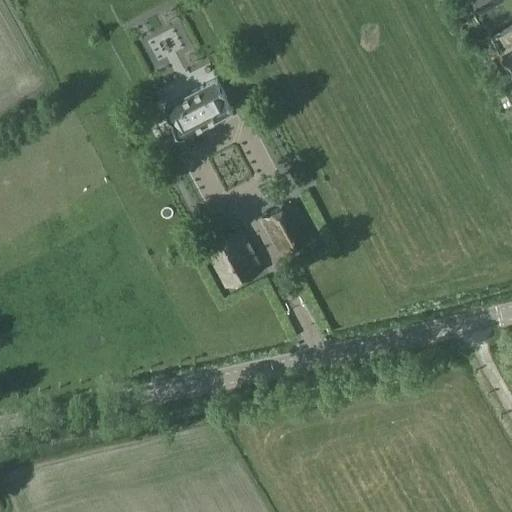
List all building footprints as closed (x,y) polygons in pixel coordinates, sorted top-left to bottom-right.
[(473,0),(480,11),(497,0),(473,0)] [(165,106),(181,137),(235,109),(219,78),(165,106)] [(164,168),(154,174),(182,214),(191,207),(164,168)] [(314,239),(294,200),(260,219),(281,255),(314,239)] [(240,227),(205,247),(228,287),(262,268),(240,227)]
